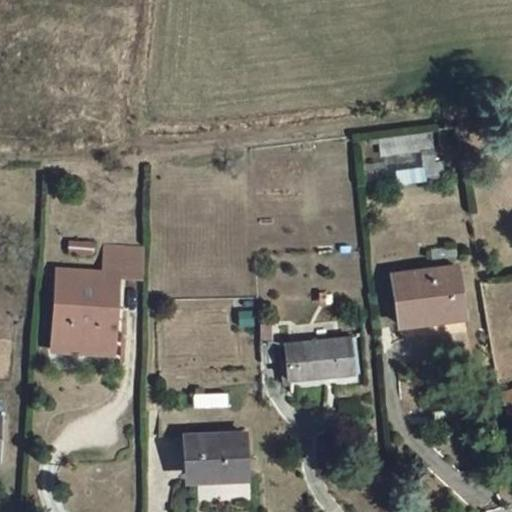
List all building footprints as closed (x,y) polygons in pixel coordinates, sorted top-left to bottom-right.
[(387,185),(442,175),(439,159),(435,160),(430,129),(379,138),(387,185)] [(98,272),(56,270),(53,320),(51,351),(58,352),(77,352),(113,354),(113,346),(119,273),(143,274),(144,251),(100,248),(98,272)] [(396,276),(402,324),(419,323),(464,318),(463,309),(458,269),(396,276)] [(356,377),(355,341),(289,344),(291,380),(356,377)] [(511,410),(511,390),(500,395),(505,413),(511,410)] [(243,477),(242,429),(182,430),(183,474),(198,474),(198,478),(243,477)]
